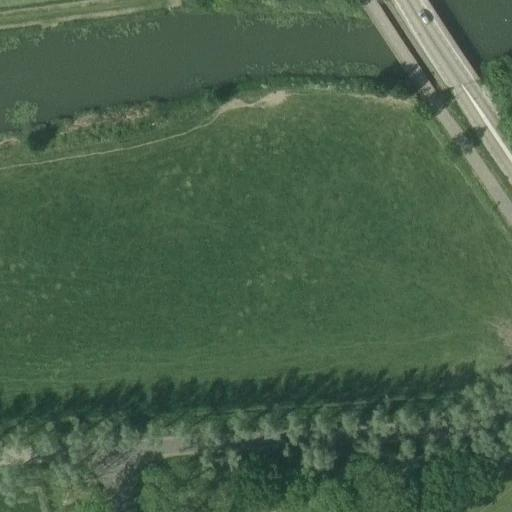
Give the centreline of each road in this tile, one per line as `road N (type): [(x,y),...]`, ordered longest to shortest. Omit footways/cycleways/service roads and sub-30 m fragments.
road 1 (tertiary): [(0,457),(435,430),(511,403)]
road 2 (tertiary): [(511,160),(406,0)]
